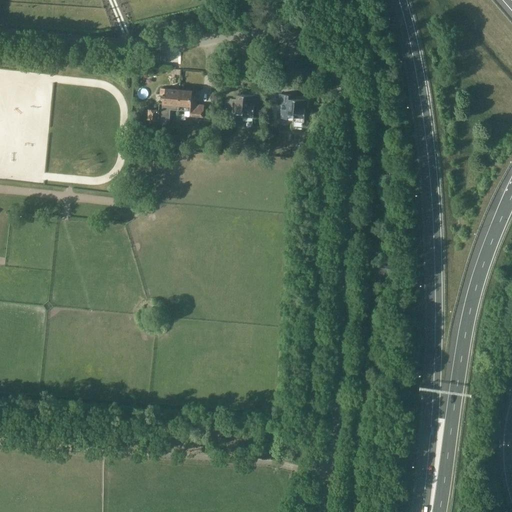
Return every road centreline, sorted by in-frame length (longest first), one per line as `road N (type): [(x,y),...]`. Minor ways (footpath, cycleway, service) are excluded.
road 1 (unclassified): [(324,511),(354,125),(342,85),(321,58),(288,38),(236,33),(141,43),(0,33)]
road 2 (motorway): [(405,0),(426,102),(440,249),(428,511)]
road 3 (motorway): [(511,195),(468,322),(439,511)]
road 4 (track): [(43,176),(106,179),(120,163),(123,135),(122,103),(110,87),(52,79)]
